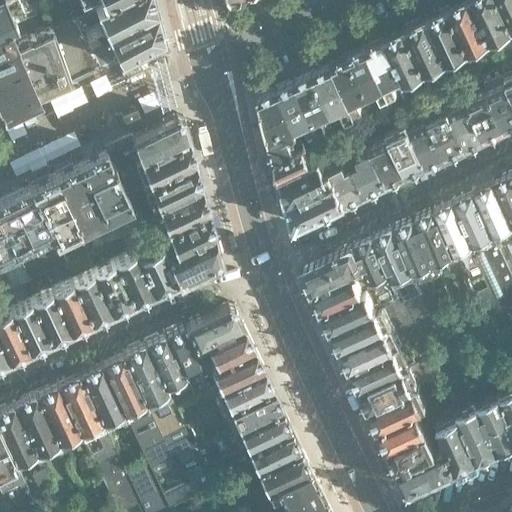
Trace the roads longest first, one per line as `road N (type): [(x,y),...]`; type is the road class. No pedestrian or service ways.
road 1 (residential): [(262,262),(0,387)]
road 2 (residential): [(511,148),(262,262)]
road 3 (residential): [(262,262),(375,511)]
road 4 (residential): [(0,156),(202,58)]
road 5 (residential): [(207,56),(262,262)]
road 6 (residential): [(207,56),(328,0)]
